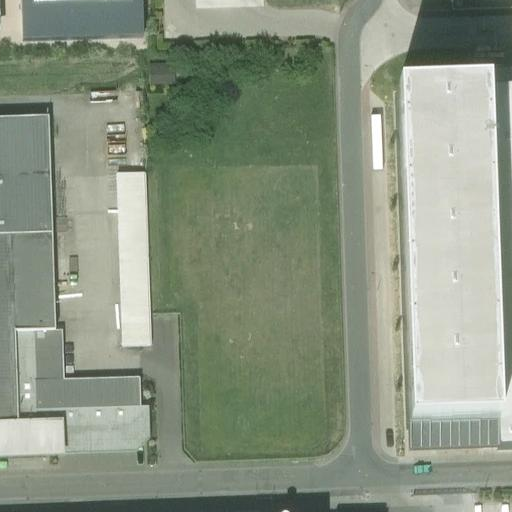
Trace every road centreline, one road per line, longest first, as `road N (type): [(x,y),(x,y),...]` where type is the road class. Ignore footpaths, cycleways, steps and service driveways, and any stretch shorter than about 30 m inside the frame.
road 1 (residential): [(372,0),(348,40),(362,476)]
road 2 (residential): [(362,476),(0,488)]
road 3 (residential): [(362,476),(511,470)]
